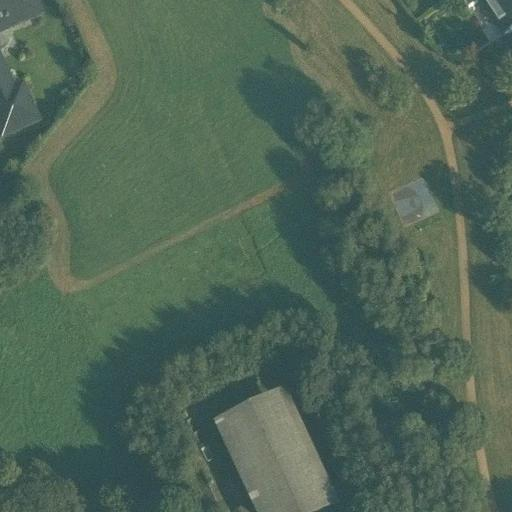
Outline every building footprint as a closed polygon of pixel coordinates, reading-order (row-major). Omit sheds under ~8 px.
[(0,0),(0,34),(9,30),(38,18),(29,0),(0,0)] [(460,0),(468,11),(484,1),(483,0),(460,0)] [(492,17),(505,37),(511,32),(511,0),(483,0),(484,1),(494,16),(492,17)] [(0,34),(0,60),(8,54),(12,44),(9,30),(0,34)] [(0,136),(1,139),(14,134),(9,123),(30,113),(20,90),(11,94),(0,69),(0,136)] [(9,123),(14,134),(35,124),(30,113),(9,123)] [(226,426),(265,511),(324,511),(274,403),(226,426)]
